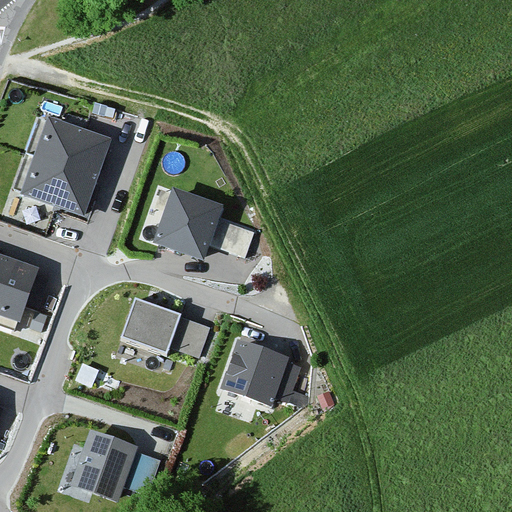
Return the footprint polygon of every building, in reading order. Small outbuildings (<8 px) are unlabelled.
[(47,122),(34,159),(98,181),(111,144),(47,122)] [(98,181),(34,159),(20,198),(84,221),(98,181)] [(224,211),(172,193),(153,248),(204,266),(210,249),(219,223),(224,211)] [(256,235),(219,223),(210,249),(247,261),(256,235)] [(4,262),(0,272),(0,320),(19,327),(27,308),(37,279),(39,275),(4,262)] [(50,283),(37,279),(27,308),(40,312),(50,283)] [(181,319),(135,304),(121,343),(168,360),(170,352),(181,319)] [(211,329),(181,319),(170,352),(200,362),(211,329)] [(289,363),(238,345),(220,395),(271,413),(276,401),(288,365),(289,363)] [(301,370),(288,365),(276,401),(289,406),(301,370)] [(98,373),(82,367),(76,383),(92,390),(98,373)] [(329,392),(317,398),(324,411),(336,405),(329,392)] [(138,451),(91,435),(71,490),(118,507),(124,491),(136,455),(138,451)] [(160,462),(136,455),(124,491),(148,499),(160,462)]
